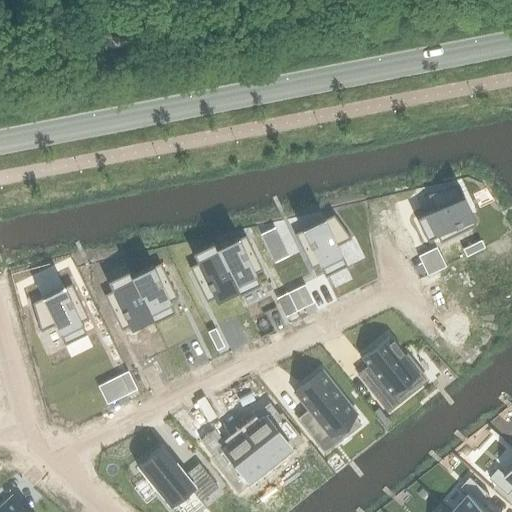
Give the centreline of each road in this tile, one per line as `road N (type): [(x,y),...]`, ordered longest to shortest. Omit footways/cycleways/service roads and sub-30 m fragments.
road 1 (secondary): [(511,46),(0,144)]
road 2 (residential): [(56,461),(432,275)]
road 3 (track): [(0,65),(356,0)]
